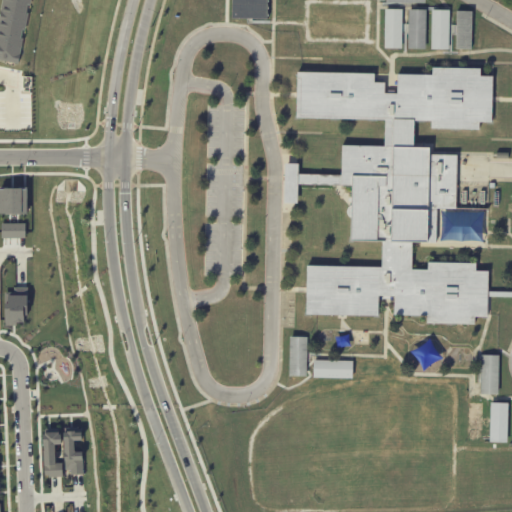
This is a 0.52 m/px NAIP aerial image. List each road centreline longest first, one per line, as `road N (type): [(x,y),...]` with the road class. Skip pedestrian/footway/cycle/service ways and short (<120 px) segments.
road 1 (tertiary): [(206,511),(159,402),(137,313),(124,158)]
road 2 (tertiary): [(105,158),(108,245),(123,328),(188,511)]
road 3 (residential): [(24,511),(18,362),(0,348)]
road 4 (tertiary): [(124,158),(132,64),(148,0)]
road 5 (tertiary): [(131,0),(105,158)]
